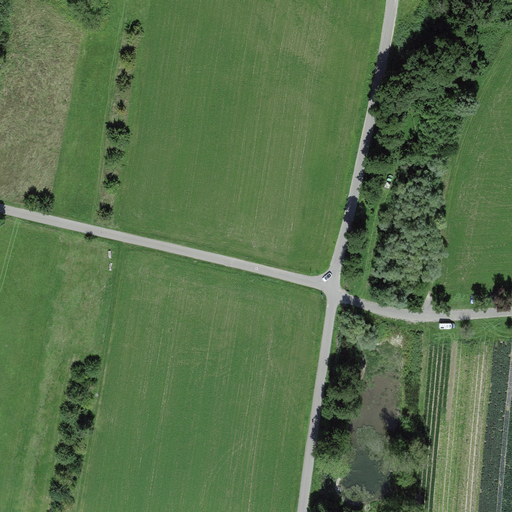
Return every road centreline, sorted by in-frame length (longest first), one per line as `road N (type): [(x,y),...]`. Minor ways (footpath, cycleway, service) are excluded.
road 1 (unclassified): [(335,289),(0,208)]
road 2 (unclassified): [(395,0),(335,289)]
road 3 (unclassified): [(511,308),(405,314),(335,289)]
road 4 (track): [(427,315),(454,156)]
